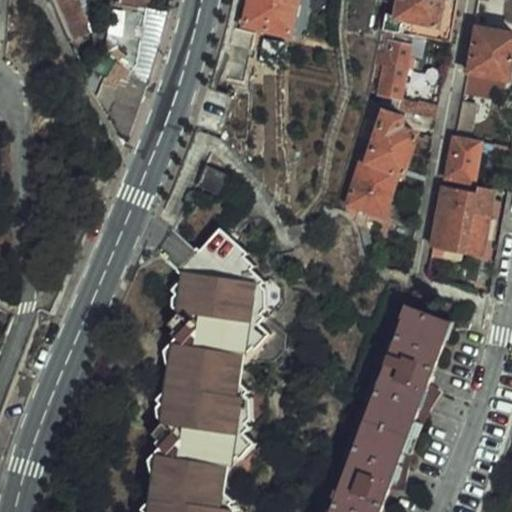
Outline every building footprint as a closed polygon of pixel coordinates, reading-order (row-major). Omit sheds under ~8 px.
[(53,0),(51,1),(70,42),(71,45),(92,36),(93,35),(91,30),(78,1),(79,0),(53,0)] [(108,0),(108,5),(146,11),(147,0),(108,0)] [(290,33),(298,0),(252,0),(248,23),(290,33)] [(400,0),(397,16),(388,13),(385,30),(401,32),(403,21),(428,26),(426,37),(451,41),(458,0),(400,0)] [(511,0),(508,0),(503,24),(511,25),(511,0)] [(146,11),(108,5),(105,47),(115,56),(103,71),(97,96),(109,115),(123,83),(126,85),(132,72),(134,73),(139,68),(146,11)] [(170,14),(146,11),(139,68),(134,73),(132,72),(126,85),(123,83),(109,115),(111,118),(123,138),(129,139),(136,123),(144,101),(148,90),(149,87),(156,67),(161,49),(164,39),(168,20),(170,14)] [(511,67),(511,32),(478,26),(467,86),(473,87),(476,71),(510,78),(511,67)] [(105,27),(91,30),(93,35),(92,36),(97,49),(104,47),(105,27)] [(258,33),(239,28),(226,77),(246,81),(258,33)] [(411,57),(415,35),(401,32),(385,30),(375,82),(384,84),(382,93),(403,97),(409,67),(415,67),(416,57),(411,57)] [(246,97),(222,90),(211,129),(234,136),(246,97)] [(403,99),(401,108),(435,117),(437,106),(403,99)] [(385,110),(385,104),(371,100),(366,117),(380,121),(375,137),(369,160),(399,170),(405,171),(418,131),(402,126),(405,115),(385,110)] [(473,109),(462,108),(457,136),(468,137),(473,109)] [(380,121),(366,117),(361,133),(375,137),(380,121)] [(474,181),(482,139),(468,137),(457,136),(449,176),(474,181)] [(492,152),(511,155),(511,143),(493,141),(492,152)] [(355,156),(339,206),(347,209),(363,229),(367,227),(373,209),(385,214),(399,170),(369,160),(355,156)] [(230,175),(209,166),(202,183),(223,192),(230,175)] [(477,192),(446,186),(435,245),(446,247),(494,256),(506,191),(478,186),(477,192)] [(237,511),(229,504),(235,498),(222,486),(226,482),(216,473),(220,469),(214,464),(230,447),(241,457),(258,439),(246,428),(254,420),(234,402),(250,384),(239,374),(243,370),(233,361),(237,358),(234,355),(248,339),(259,349),(275,332),(263,322),(269,315),(251,299),(268,280),(256,269),(260,266),(249,256),(252,253),(228,233),(173,292),(188,306),(168,327),(179,337),(164,353),(167,367),(164,394),(156,402),(159,405),(152,412),(163,422),(153,433),(164,444),(149,459),(151,473),(148,505),(143,511),(144,511),(237,511)] [(446,247),(435,245),(433,256),(444,257),(446,247)] [(382,511),(454,323),(409,306),(331,511),(382,511)]
